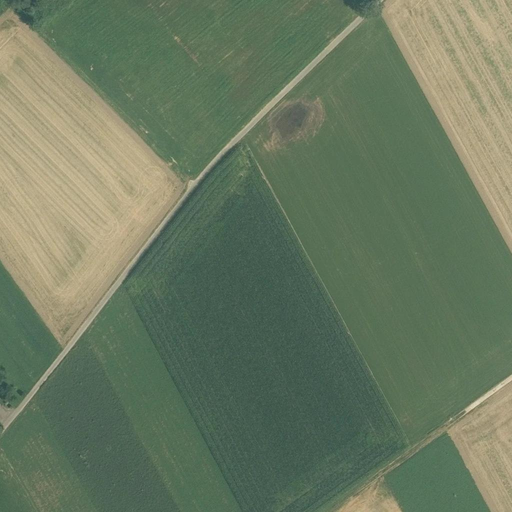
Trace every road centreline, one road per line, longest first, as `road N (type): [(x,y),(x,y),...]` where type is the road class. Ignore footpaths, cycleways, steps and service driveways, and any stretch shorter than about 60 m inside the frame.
road 1 (track): [(372,0),(217,158),(0,432)]
road 2 (track): [(34,32),(194,187)]
road 3 (track): [(332,511),(511,380)]
